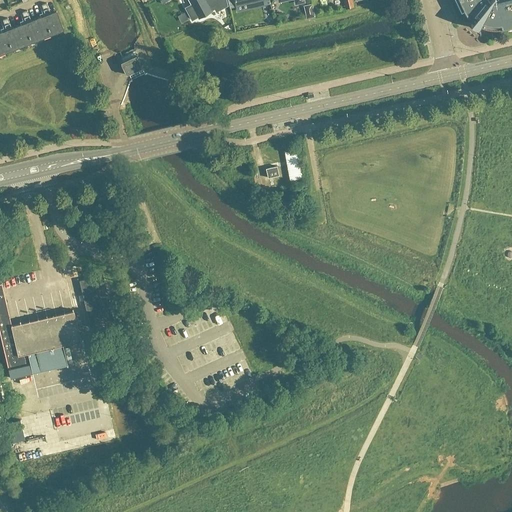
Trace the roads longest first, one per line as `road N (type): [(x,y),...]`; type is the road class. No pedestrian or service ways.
road 1 (secondary): [(114,154),(450,77)]
road 2 (track): [(342,511),(418,474),(434,473),(448,485)]
